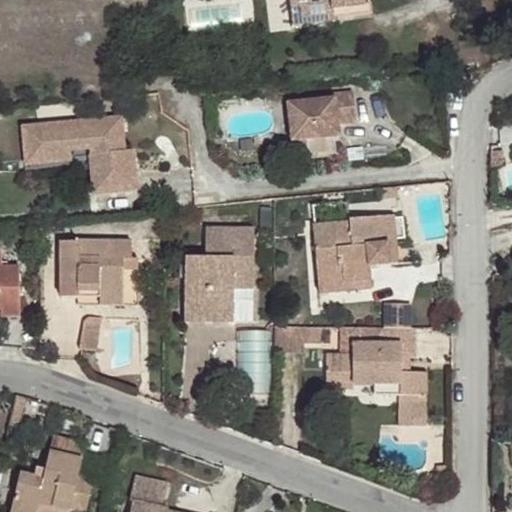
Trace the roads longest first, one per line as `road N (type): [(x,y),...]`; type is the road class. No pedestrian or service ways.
road 1 (residential): [(511,77),(473,118),(468,511)]
road 2 (residential): [(0,377),(35,380),(392,511)]
